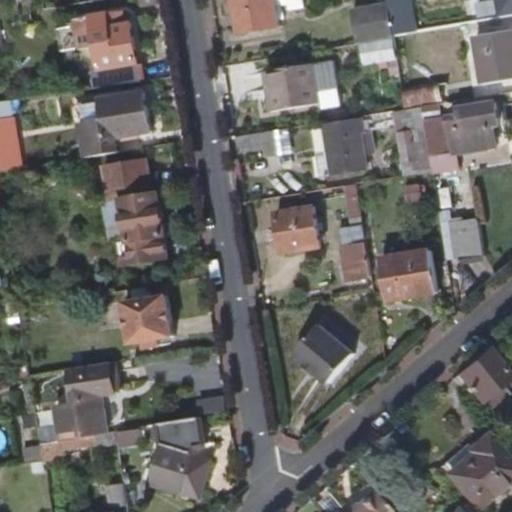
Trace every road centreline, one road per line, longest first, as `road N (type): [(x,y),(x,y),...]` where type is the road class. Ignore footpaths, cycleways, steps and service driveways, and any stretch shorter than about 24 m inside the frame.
road 1 (residential): [(187,0),(269,492)]
road 2 (residential): [(269,492),(511,297)]
